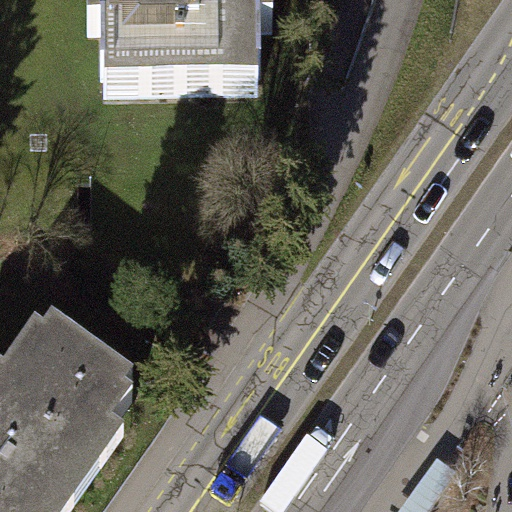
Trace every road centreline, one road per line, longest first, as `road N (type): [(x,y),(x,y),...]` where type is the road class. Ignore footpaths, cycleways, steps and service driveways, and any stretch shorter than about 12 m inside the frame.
road 1 (primary): [(511,53),(191,511)]
road 2 (primary): [(292,511),(511,201)]
